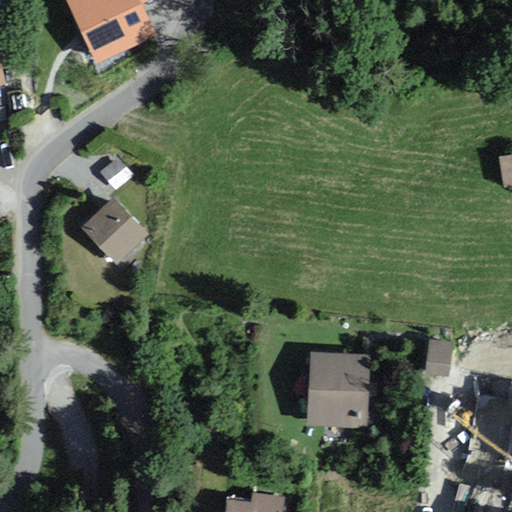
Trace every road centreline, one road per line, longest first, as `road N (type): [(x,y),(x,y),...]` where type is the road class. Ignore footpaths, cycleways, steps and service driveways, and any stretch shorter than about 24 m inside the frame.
road 1 (residential): [(39,355),(30,194),(36,173),(186,54),(197,0)]
road 2 (residential): [(39,355),(80,360),(117,379),(144,441),(158,511)]
road 3 (residential): [(5,511),(26,462),(39,355)]
